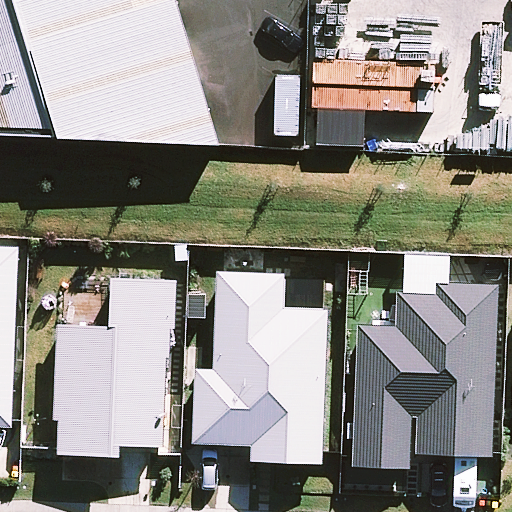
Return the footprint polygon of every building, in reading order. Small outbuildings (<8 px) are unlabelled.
[(172,0),(0,0),(0,121),(213,127),(172,0)] [(18,243),(0,242),(0,423),(14,424),(18,243)] [(218,269),(214,366),(196,366),(193,441),(251,443),(251,456),(323,459),(329,308),(282,306),(284,272),(218,269)] [(175,279),(113,275),(111,323),(63,320),(56,444),(165,450),(175,279)] [(356,322),(354,463),(413,464),(413,451),(495,453),(498,286),(398,284),(398,323),(356,322)]
